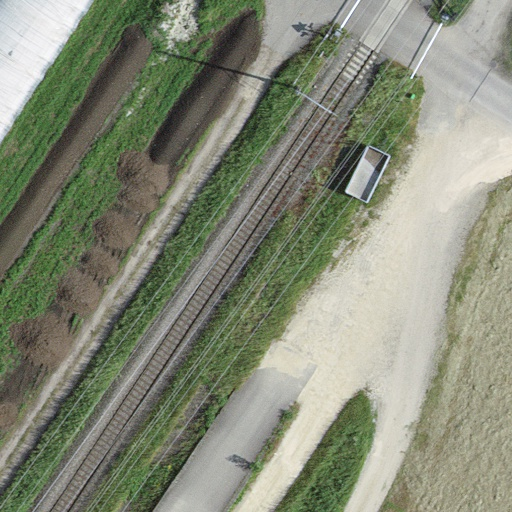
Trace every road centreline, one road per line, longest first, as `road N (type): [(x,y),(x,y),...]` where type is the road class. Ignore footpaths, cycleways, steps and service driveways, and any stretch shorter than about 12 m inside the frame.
road 1 (track): [(0,469),(315,0)]
road 2 (track): [(477,84),(399,417),(360,511)]
